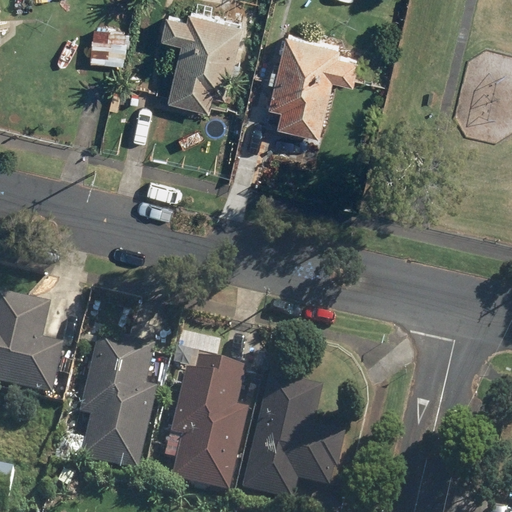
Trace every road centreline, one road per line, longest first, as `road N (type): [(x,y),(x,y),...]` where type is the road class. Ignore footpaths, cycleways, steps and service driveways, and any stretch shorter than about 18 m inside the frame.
road 1 (residential): [(463,308),(0,197)]
road 2 (residential): [(414,511),(463,308)]
